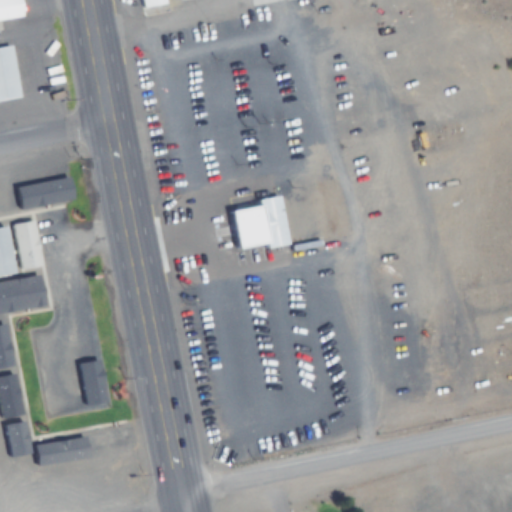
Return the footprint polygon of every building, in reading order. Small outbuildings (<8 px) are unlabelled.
[(0,0),(0,10),(8,9),(5,0),(0,0)] [(161,0),(136,0),(138,9),(162,5),(161,0)] [(1,38),(0,38),(0,94),(11,92),(1,38)] [(223,46),(182,52),(186,81),(227,75),(223,46)] [(269,52),(276,86),(291,83),(284,49),(269,52)] [(253,100),(269,99),(268,83),(252,84),(253,100)] [(12,209),(65,202),(62,182),(10,188),(12,209)] [(243,242),(251,241),(252,251),(262,250),(261,237),(269,237),(267,208),(247,210),(247,218),(241,219),(243,242)] [(31,221),(8,225),(15,270),(38,266),(31,221)] [(0,276),(8,275),(2,227),(0,227),(0,276)] [(0,313),(38,308),(33,276),(0,281),(0,313)] [(0,317),(0,364),(9,364),(3,317),(0,317)] [(0,374),(0,415),(19,412),(12,372),(0,374)] [(2,423),(6,464),(27,462),(23,421),(2,423)] [(89,434),(34,443),(39,473),(92,465),(91,454),(131,448),(127,427),(89,433),(89,434)]
